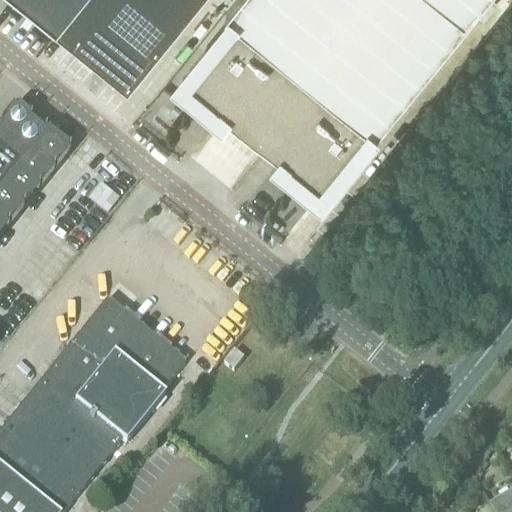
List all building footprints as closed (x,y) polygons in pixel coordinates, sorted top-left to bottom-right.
[(18,0),(129,89),(201,0),(18,0)] [(233,16),(183,78),(223,111),(225,108),(249,78),(308,126),(284,156),(282,159),(322,191),(372,129),(376,132),(482,0),(235,0),(227,11),(233,16)] [(164,89),(158,97),(166,104),(173,96),(164,89)] [(0,234),(64,155),(14,114),(0,130),(0,234)] [(0,511),(65,511),(120,445),(123,448),(162,400),(158,397),(183,366),(105,303),(0,432),(0,511)] [(234,352),(223,365),(234,373),(244,360),(234,352)] [(492,511),(511,511),(511,495),(491,508),(489,505),(488,506),(492,511)]
